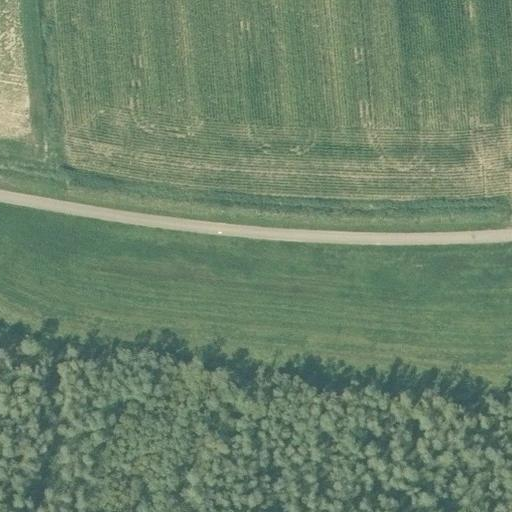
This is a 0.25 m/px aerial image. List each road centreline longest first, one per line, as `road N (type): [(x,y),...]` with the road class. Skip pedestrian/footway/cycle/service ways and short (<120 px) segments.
road 1 (track): [(511,363),(97,316),(0,286)]
road 2 (unclassified): [(0,194),(288,234),(511,233)]
